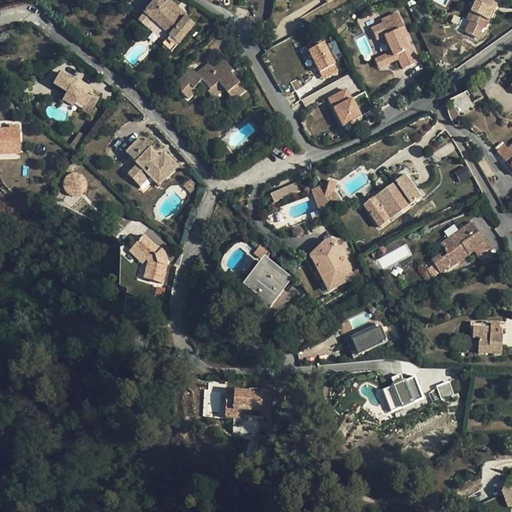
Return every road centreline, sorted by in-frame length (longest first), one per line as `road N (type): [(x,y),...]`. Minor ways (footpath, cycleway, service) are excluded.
road 1 (residential): [(434,97),(357,145),(215,184),(137,92),(36,19),(0,21)]
road 2 (residential): [(434,97),(511,244)]
